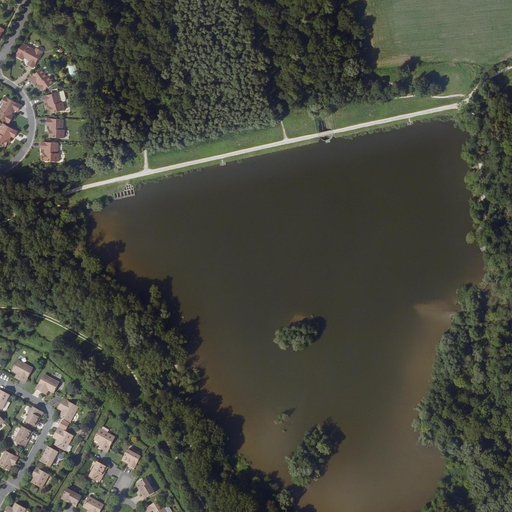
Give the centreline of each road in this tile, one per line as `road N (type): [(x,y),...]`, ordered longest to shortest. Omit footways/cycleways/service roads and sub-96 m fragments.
road 1 (unknown): [(314,0),(345,36),(344,68),(418,94)]
road 2 (residential): [(0,384),(50,416),(18,481),(0,499)]
road 3 (track): [(477,90),(455,105),(335,131)]
